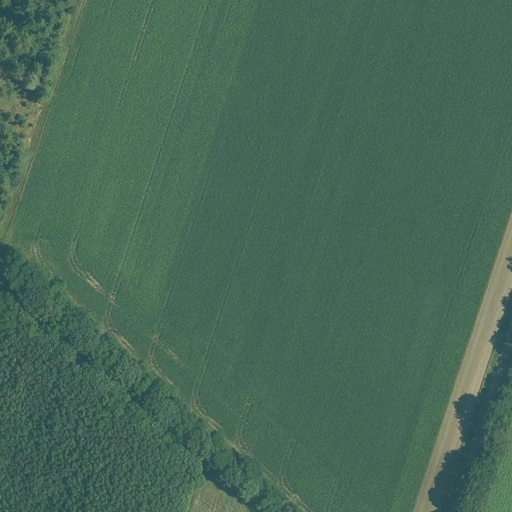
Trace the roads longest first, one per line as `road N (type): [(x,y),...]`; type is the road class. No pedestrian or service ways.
road 1 (track): [(0,271),(259,511)]
road 2 (track): [(0,235),(77,0)]
road 3 (residential): [(511,337),(453,511)]
